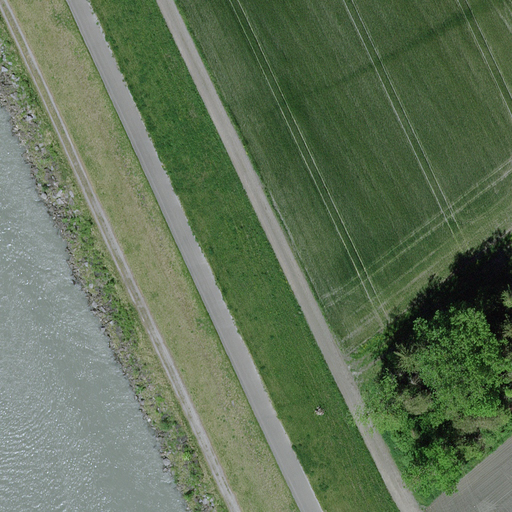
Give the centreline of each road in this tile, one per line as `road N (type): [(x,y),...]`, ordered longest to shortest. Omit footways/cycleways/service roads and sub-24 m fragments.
road 1 (track): [(511,271),(355,383),(172,0)]
road 2 (track): [(233,511),(0,0)]
road 3 (track): [(355,383),(419,511)]
